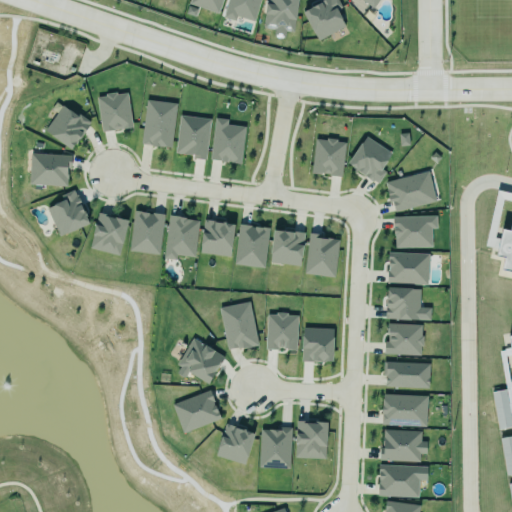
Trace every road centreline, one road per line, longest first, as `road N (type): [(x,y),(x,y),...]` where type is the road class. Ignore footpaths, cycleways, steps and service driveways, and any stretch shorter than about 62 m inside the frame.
road 1 (tertiary): [(511,89),(354,90),(279,79),(30,0)]
road 2 (residential): [(358,208),(341,511)]
road 3 (residential): [(109,171),(358,208)]
